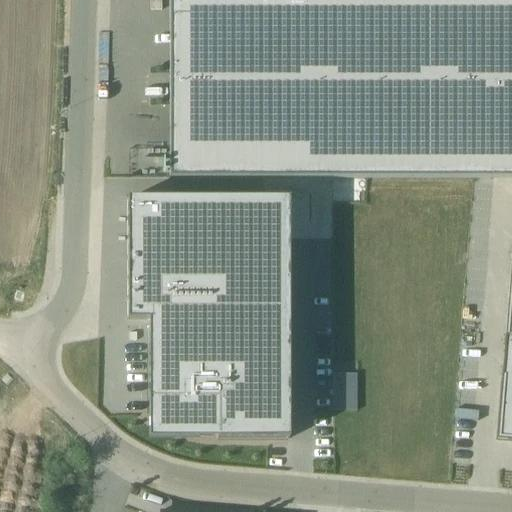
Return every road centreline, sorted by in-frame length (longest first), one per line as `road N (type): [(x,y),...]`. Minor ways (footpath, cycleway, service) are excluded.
road 1 (residential): [(33,354),(71,415),(144,465),(212,484),(511,507)]
road 2 (residential): [(82,0),(67,293),(33,354)]
